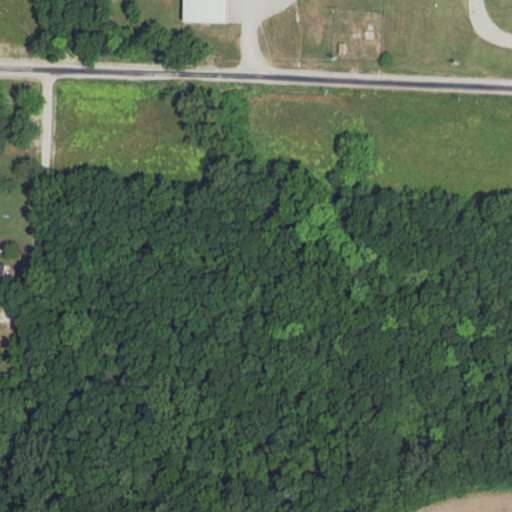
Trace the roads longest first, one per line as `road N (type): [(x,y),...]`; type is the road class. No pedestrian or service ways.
road 1 (residential): [(511,84),(43,69)]
road 2 (residential): [(26,297),(36,248),(43,69)]
